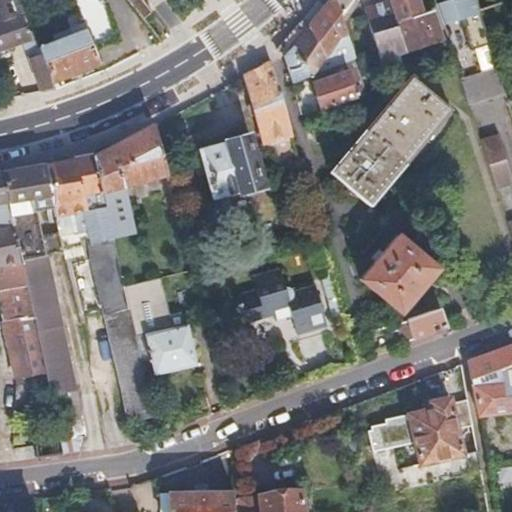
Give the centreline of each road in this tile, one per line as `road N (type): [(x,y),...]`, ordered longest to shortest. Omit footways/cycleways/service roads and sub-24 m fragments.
road 1 (unclassified): [(458,341),(162,448),(89,470),(0,480)]
road 2 (secondary): [(0,140),(73,119),(176,68),(265,0)]
road 3 (unclassified): [(458,341),(494,511)]
